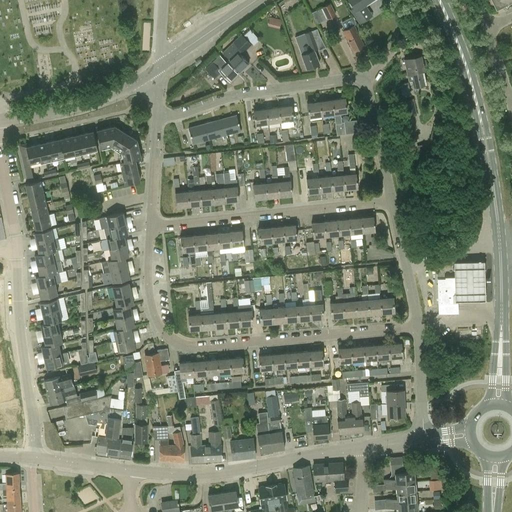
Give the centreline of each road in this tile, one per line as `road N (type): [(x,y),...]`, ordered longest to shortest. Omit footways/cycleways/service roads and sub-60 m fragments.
road 1 (secondary): [(499,405),(499,231),(470,75),(439,0)]
road 2 (residential): [(149,227),(151,309),(178,344),(418,327)]
road 3 (residential): [(149,227),(391,200)]
road 4 (tertiary): [(128,469),(191,475),(362,447)]
road 5 (residential): [(156,115),(365,77)]
road 6 (residential): [(33,458),(15,251)]
road 7 (tertiary): [(0,120),(82,105),(153,72)]
road 8 (residential): [(418,327),(391,200)]
road 9 (residential): [(391,200),(365,77)]
